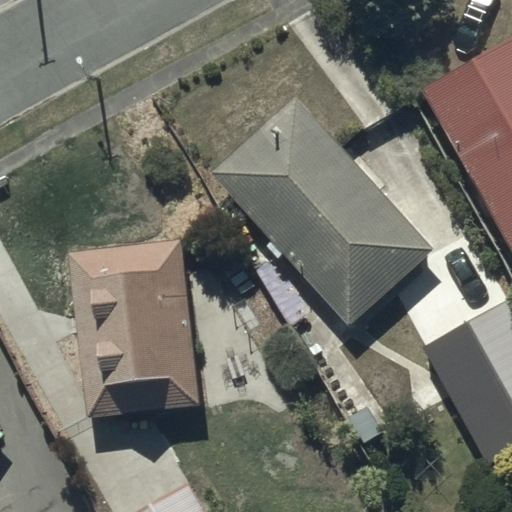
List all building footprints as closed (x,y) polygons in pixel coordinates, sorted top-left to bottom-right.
[(511,47),(423,97),(511,259),(511,47)] [(438,263),(299,110),(215,187),(354,339),(438,263)] [(184,227),(68,239),(86,408),(202,395),(184,227)] [(511,464),(511,305),(510,303),(425,353),(495,474),(511,464)] [(212,511),(188,470),(116,511),(212,511)]
